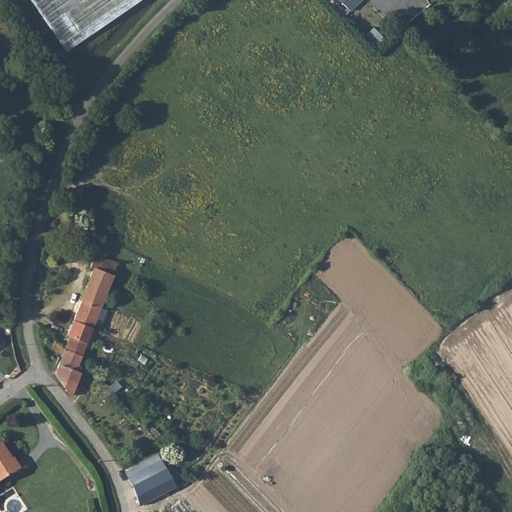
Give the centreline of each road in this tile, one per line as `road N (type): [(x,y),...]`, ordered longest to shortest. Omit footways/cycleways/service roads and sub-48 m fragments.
road 1 (unclassified): [(39,372),(26,294),(41,211),(92,96),(177,0)]
road 2 (unclassified): [(39,372),(113,467),(125,511)]
